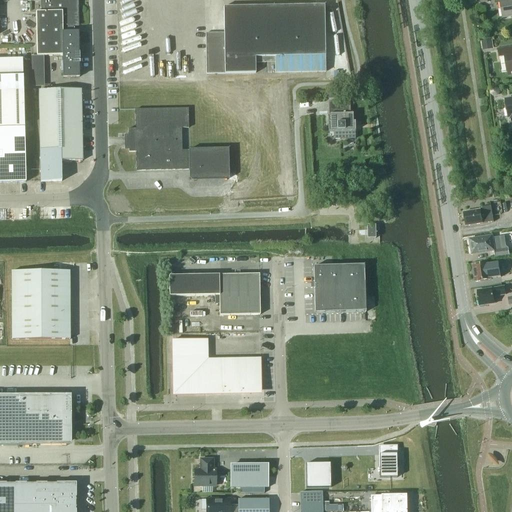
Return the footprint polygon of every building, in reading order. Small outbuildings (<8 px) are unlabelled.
[(40,0),(41,12),(35,12),(36,56),(62,56),(63,78),(79,77),(78,32),(73,32),(73,26),(78,26),(77,1),(75,1),(75,0),(40,0)] [(511,0),(499,0),(503,18),(511,16),(511,0)] [(326,72),(324,5),(223,7),(224,33),(206,34),(206,74),(225,74),(255,73),(255,63),(275,63),(275,73),(326,72)] [(483,51),(494,49),(492,39),(482,41),(483,51)] [(511,48),(498,50),(499,58),(505,57),(507,72),(508,72),(509,76),(511,75),(511,48)] [(24,128),(22,59),(0,59),(0,183),(26,182),(24,128)] [(61,162),(82,161),(81,101),(81,90),(39,91),(39,102),(41,182),(62,182),(61,162)] [(350,114),(350,102),(329,102),(329,115),(330,115),(330,123),(328,123),(329,132),(334,132),(334,139),(355,139),(355,122),(353,122),(353,114),(350,114)] [(136,172),(189,170),(189,151),(182,151),(181,128),(189,128),(188,109),(135,110),(135,129),(128,129),(129,152),(136,152),(136,172)] [(189,150),(189,151),(189,170),(189,180),(229,179),(229,149),(189,150)] [(493,222),(491,206),(479,208),(479,210),(464,213),(466,226),(493,222)] [(375,239),(375,225),(367,225),(367,239),(375,239)] [(503,249),(501,234),(469,239),(471,255),(494,251),(495,259),(510,256),(511,255),(511,249),(509,250),(508,248),(503,249)] [(488,264),(472,266),(475,283),(490,280),(490,279),(501,277),(498,262),(488,264)] [(365,313),(364,265),(363,265),(363,266),(313,267),(314,313),(365,312),(365,313)] [(69,339),(69,271),(11,271),(12,340),(69,339)] [(260,315),(259,275),(218,276),(219,296),(219,316),(260,315)] [(219,296),(218,276),(168,277),(169,297),(219,296)] [(505,295),(504,287),(476,292),(479,307),(494,304),(493,297),(505,295)] [(207,340),(172,341),(174,395),(211,394),(241,394),(241,392),(261,391),(260,360),(210,361),(208,361),(207,340)] [(71,416),(71,395),(0,395),(0,446),(31,446),(31,444),(67,444),(67,426),(69,426),(69,421),(67,421),(67,416),(71,416)] [(397,478),(396,458),(396,447),(379,447),(379,458),(380,478),(397,478)] [(213,471),(213,460),(200,460),(200,468),(201,468),(201,471),(194,471),(194,486),(215,486),(215,471),(213,471)] [(330,464),(305,464),(306,489),(330,488),(330,464)] [(241,468),(241,466),(231,466),(231,487),(230,487),(230,488),(268,488),(268,486),(267,486),(267,467),(241,468)] [(74,511),(75,484),(0,484),(0,511),(74,511)] [(405,496),(381,497),(381,502),(370,502),(370,511),(405,511),(405,496)] [(327,497),(306,497),(307,507),(327,507),(327,497)] [(268,511),(268,500),(238,500),(238,506),(230,506),(229,500),(206,500),(206,511),(268,511)]
